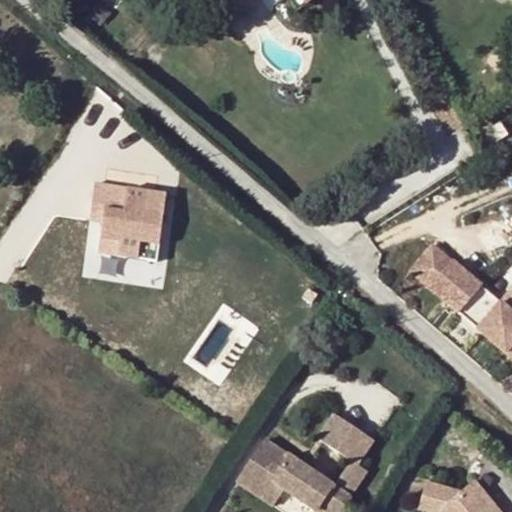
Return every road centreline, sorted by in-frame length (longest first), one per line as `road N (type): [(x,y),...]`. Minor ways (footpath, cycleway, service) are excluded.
road 1 (residential): [(33,0),(511,404)]
road 2 (unknown): [(359,0),(447,154),(438,172),(323,245)]
road 3 (unknown): [(0,252),(132,83)]
